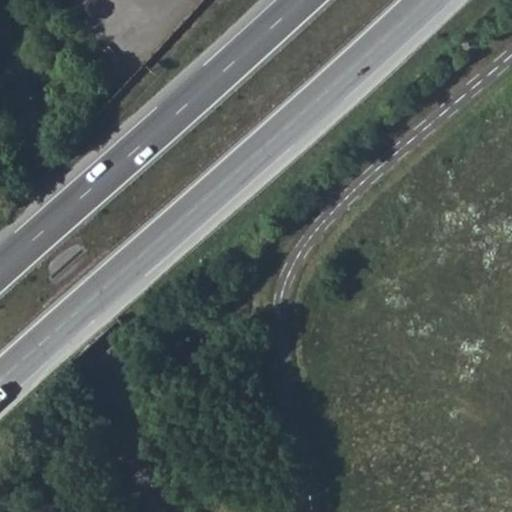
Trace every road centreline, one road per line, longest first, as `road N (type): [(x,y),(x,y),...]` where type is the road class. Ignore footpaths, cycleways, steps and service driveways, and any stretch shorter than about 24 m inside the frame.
road 1 (trunk): [(0,381),(427,0)]
road 2 (tertiary): [(0,51),(146,511)]
road 3 (trunk): [(303,0),(0,272)]
